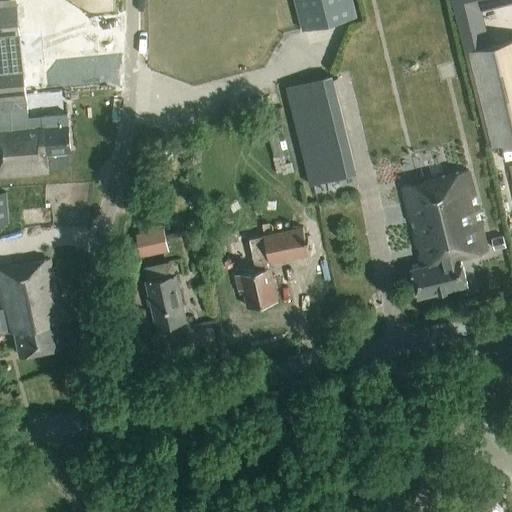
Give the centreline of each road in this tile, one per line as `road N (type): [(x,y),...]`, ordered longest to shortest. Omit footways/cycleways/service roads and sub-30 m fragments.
road 1 (unclassified): [(93,421),(442,336),(511,355)]
road 2 (residential): [(93,421),(98,263),(128,101),(129,0)]
road 3 (tertiary): [(423,511),(511,356)]
road 4 (track): [(464,443),(376,351)]
